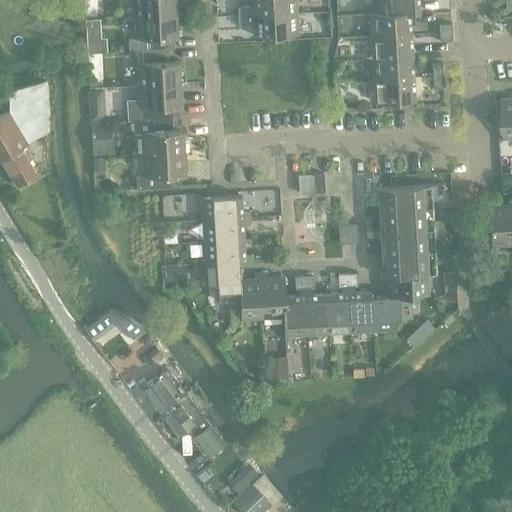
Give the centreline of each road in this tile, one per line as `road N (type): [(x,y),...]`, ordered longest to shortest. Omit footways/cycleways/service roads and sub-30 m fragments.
road 1 (unclassified): [(211,511),(59,313),(0,213)]
road 2 (residential): [(478,132),(217,151)]
